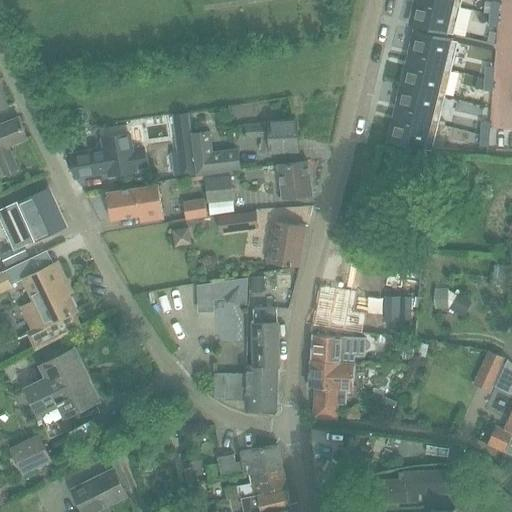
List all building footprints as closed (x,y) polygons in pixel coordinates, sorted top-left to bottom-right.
[(416,0),(411,24),(454,35),(461,7),(433,0),(416,0)] [(490,15),(499,15),(500,3),(491,2),(490,15)] [(490,27),(498,27),(499,15),(490,15),(490,27)] [(408,59),(452,70),(459,42),(415,31),(408,59)] [(402,86),(445,97),(452,70),(408,59),(402,86)] [(486,79),(494,79),(495,67),(487,67),(486,79)] [(485,91),(493,91),(494,79),(486,79),(485,91)] [(395,113),(439,124),(445,97),(402,86),(395,113)] [(0,110),(8,106),(0,88),(0,110)] [(433,149),(439,124),(395,113),(389,141),(432,152),(433,149)] [(0,124),(0,163),(5,176),(18,170),(9,146),(28,139),(19,118),(0,124)] [(297,119),(277,120),(270,120),(270,123),(246,126),(247,140),(261,139),(262,153),(298,152),(297,119)] [(489,135),(490,130),(490,123),(482,123),(481,135),(489,135)] [(210,132),(193,134),(198,174),(240,169),(238,150),(212,153),(210,132)] [(72,155),(76,177),(110,171),(110,175),(136,170),(136,168),(148,166),(144,148),(133,151),(130,134),(104,139),(104,142),(105,149),(72,155)] [(489,135),(481,135),(480,147),(489,147),(489,135)] [(193,151),(178,153),(174,159),(176,176),(196,173),(193,151)] [(308,162),(288,165),(280,166),(285,199),(313,195),(308,162)] [(207,178),(209,202),(233,200),(231,176),(207,178)] [(141,216),(142,223),(164,219),(159,186),(108,193),(112,220),(141,216)] [(48,189),(30,198),(20,202),(26,217),(20,219),(31,243),(66,227),(48,189)] [(205,201),(184,204),(186,219),(208,216),(205,201)] [(220,217),(222,233),(258,228),(256,212),(220,217)] [(269,262),(300,266),(306,227),(274,222),(269,262)] [(1,256),(7,269),(30,259),(24,245),(1,256)] [(390,262),(386,286),(402,289),(403,281),(420,284),(423,268),(390,262)] [(22,308),(28,321),(33,331),(29,333),(37,349),(82,327),(74,312),(75,312),(61,283),(65,281),(56,263),(26,278),(37,301),(22,308)] [(511,286),(511,268),(495,267),(493,285),(511,286)] [(337,284),(360,288),(363,274),(339,269),(337,284)] [(227,273),(227,296),(263,295),(262,272),(227,273)] [(0,275),(0,292),(11,287),(5,273),(0,275)] [(352,291),(340,289),(321,286),(314,325),(358,333),(360,323),(342,320),(344,311),(348,311),(352,291)] [(424,294),(421,331),(448,333),(451,296),(424,294)] [(402,295),(386,295),(386,322),(401,322),(401,321),(413,321),(413,298),(402,298),(402,295)] [(173,307),(180,321),(190,316),(182,302),(173,307)] [(255,366),(279,365),(277,308),(254,308),(255,366)] [(313,334),(312,361),(355,363),(355,354),(364,355),(365,337),(313,334)] [(74,351),(55,359),(43,365),(50,380),(28,390),(45,426),(97,401),(74,351)] [(474,384),(491,391),(506,358),(489,351),(474,384)] [(355,363),(312,361),(311,361),(310,387),(316,387),(315,403),(315,417),(337,418),(338,405),(346,405),(347,389),(353,390),(355,363)] [(279,365),(255,366),(248,366),(248,375),(216,375),(216,400),(252,400),(252,409),(276,409),(276,366),(279,366),(279,365)] [(511,394),(511,367),(506,365),(496,387),(511,394)] [(511,455),(511,433),(505,431),(496,426),(487,444),(511,455)] [(10,448),(22,476),(52,463),(39,434),(10,448)] [(222,479),(249,474),(283,468),(278,445),(241,452),(243,462),(236,463),(234,454),(218,458),(222,479)] [(318,487),(336,496),(337,497),(348,475),(368,473),(375,455),(354,448),(347,462),(339,458),(337,462),(332,460),(318,487)] [(241,497),(257,494),(287,487),(283,468),(249,474),(251,484),(236,486),(239,498),(241,497)] [(74,491),(83,508),(84,511),(90,511),(94,510),(94,511),(107,511),(105,506),(126,496),(114,471),(74,491)] [(370,481),(371,501),(371,503),(418,502),(417,494),(451,493),(450,471),(400,473),(400,480),(370,481)] [(243,508),(244,511),(272,511),(291,507),(287,487),(257,494),(253,494),(241,497),(243,508)] [(233,499),(227,500),(220,502),(221,511),(233,511),(235,511),(233,499)] [(109,506),(111,511),(124,511),(121,502),(109,506)]
